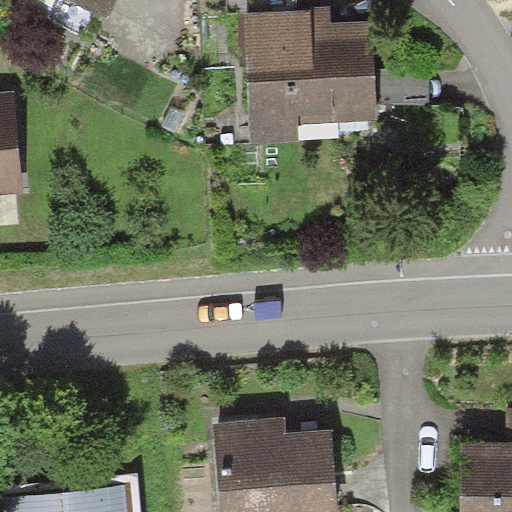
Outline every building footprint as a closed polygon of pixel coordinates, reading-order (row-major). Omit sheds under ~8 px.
[(114,0),(64,0),(104,20),(114,0)] [(364,127),(360,23),(323,24),(323,9),(239,12),(243,131),(364,127)] [(3,92),(0,92),(0,182),(9,181),(3,92)] [(327,511),(322,417),(214,423),(218,511),(327,511)] [(511,511),(511,448),(463,449),(463,511),(511,511)] [(134,511),(130,473),(0,485),(0,491),(1,511),(134,511)]
